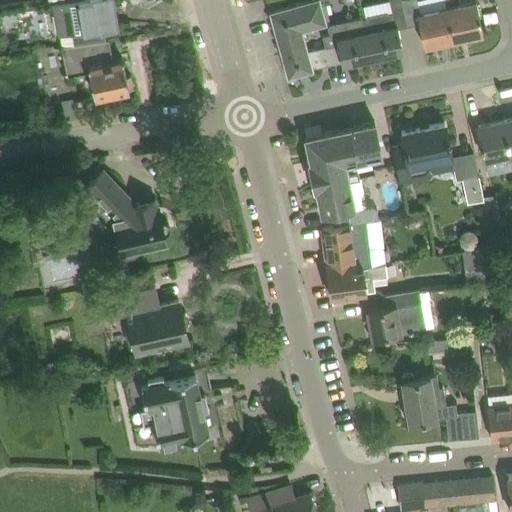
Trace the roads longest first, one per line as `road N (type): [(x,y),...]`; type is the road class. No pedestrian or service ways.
road 1 (tertiary): [(340,477),(245,120)]
road 2 (residential): [(245,120),(511,63)]
road 3 (residential): [(0,148),(245,120)]
road 4 (residential): [(340,477),(511,460)]
road 5 (tertiary): [(245,120),(213,0)]
